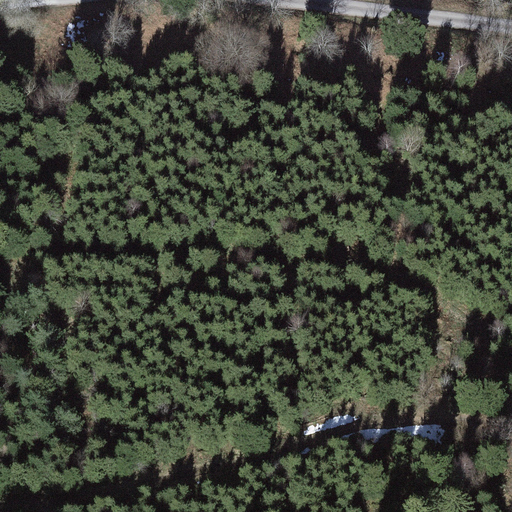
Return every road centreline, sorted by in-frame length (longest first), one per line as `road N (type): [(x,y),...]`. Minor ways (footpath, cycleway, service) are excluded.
road 1 (track): [(0,505),(48,505),(404,418),(511,431)]
road 2 (unclassified): [(511,29),(275,0),(62,0),(0,9)]
